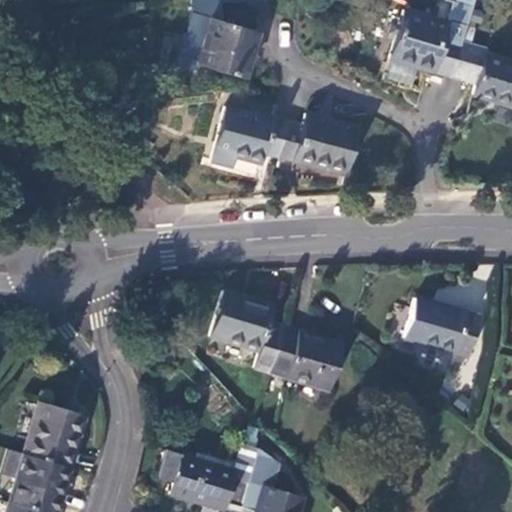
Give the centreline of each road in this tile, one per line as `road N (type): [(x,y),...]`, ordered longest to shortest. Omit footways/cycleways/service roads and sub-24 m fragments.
road 1 (tertiary): [(98,262),(175,249),(423,233)]
road 2 (residential): [(423,233),(422,127),(278,62)]
road 3 (residential): [(79,310),(116,405),(119,459),(102,511)]
